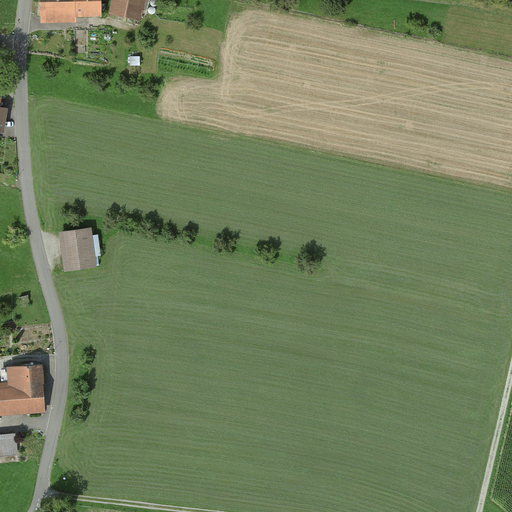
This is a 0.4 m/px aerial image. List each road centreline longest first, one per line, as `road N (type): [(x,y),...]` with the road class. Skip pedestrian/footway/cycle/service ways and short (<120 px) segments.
road 1 (residential): [(26,0),(20,36),(29,194),(63,363),(36,511)]
road 2 (track): [(195,511),(41,493)]
road 3 (track): [(480,511),(511,377)]
